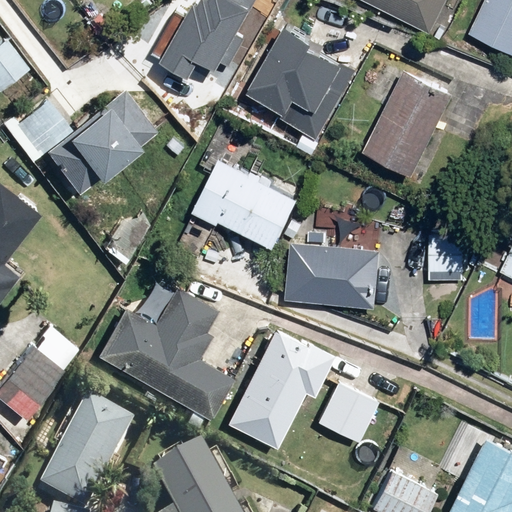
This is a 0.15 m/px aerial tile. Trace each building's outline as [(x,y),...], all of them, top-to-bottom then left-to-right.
[(373,0),(431,29),(445,0),(373,0)] [(511,0),(485,0),(472,29),(511,48),(511,0)] [(324,29),(295,13),(253,86),(284,104),(281,111),(322,133),(361,63),(351,55),(321,33),(324,29)] [(0,42),(0,86),(3,90),(32,67),(8,36),(0,42)] [(360,146),(418,172),(454,92),(396,66),(360,146)] [(60,129),(96,176),(157,129),(121,82),(60,129)] [(195,207),(273,242),(298,187),(221,152),(195,207)] [(0,296),(13,279),(0,269),(0,265),(43,209),(0,176),(0,296)] [(130,256),(151,219),(123,203),(102,240),(130,256)] [(469,234),(434,231),(432,265),(466,267),(469,234)] [(283,243),(282,299),(376,300),(376,244),(283,243)] [(125,301),(94,351),(211,421),(237,375),(198,351),(220,307),(174,284),(156,319),(125,301)] [(49,318),(0,376),(0,419),(20,437),(81,338),(49,318)] [(223,421),(278,448),(306,389),(316,394),(337,351),(275,320),(223,421)] [(333,375),(315,419),(361,437),(379,393),(333,375)] [(141,428),(91,397),(40,479),(90,510),(141,428)] [(511,511),(511,453),(477,437),(442,511),(511,511)] [(239,511),(213,453),(161,475),(177,511),(239,511)] [(0,470),(0,488),(8,476),(0,470)] [(374,505),(386,511),(420,511),(432,493),(393,471),(374,505)] [(91,511),(58,502),(54,511),(91,511)]
